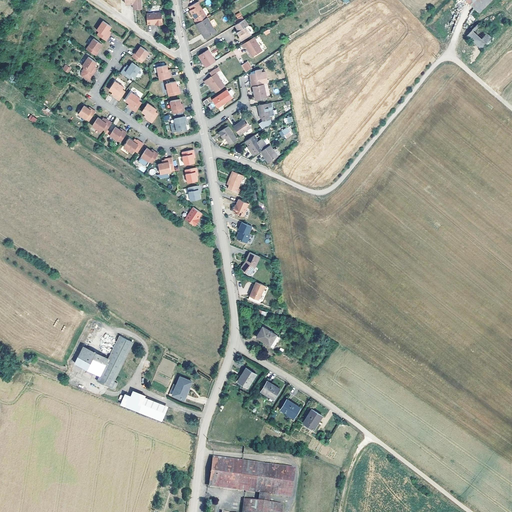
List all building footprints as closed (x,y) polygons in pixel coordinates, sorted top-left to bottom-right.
[(466,0),(480,12),(491,0),(466,0)] [(207,17),(200,5),(201,4),(199,1),(190,6),(192,10),(190,10),(193,15),(195,18),(195,20),(197,23),(207,17)] [(163,23),(161,7),(153,8),(155,22),(158,22),(158,23),(163,23)] [(155,22),(153,8),(146,9),(148,23),(155,22)] [(197,23),(199,27),(200,26),(206,36),(215,31),(207,17),(197,23)] [(235,24),(239,30),(237,32),(242,40),(251,34),(246,26),(248,25),(245,18),(235,24)] [(101,31),(99,34),(107,40),(112,34),(111,33),(109,32),(110,30),(113,26),(104,20),(98,29),(101,31)] [(491,37),(478,24),(468,35),(481,47),(491,37)] [(262,50),(253,37),(242,45),(244,48),(246,47),(248,46),(255,55),(262,50)] [(103,43),(95,38),(88,48),(97,55),(99,51),(98,51),(100,47),(103,43)] [(133,56),(143,62),(150,51),(142,46),(139,50),(137,53),(136,52),(133,56)] [(255,55),(248,46),(246,47),(253,56),(255,55)] [(206,67),(216,61),(208,49),(199,55),(206,67)] [(233,51),(219,57),(221,61),(235,55),(233,51)] [(98,62),(90,56),(83,66),(86,68),(83,73),(83,75),(90,80),(97,70),(96,69),(94,68),(96,66),(98,62)] [(142,68),(133,62),(131,66),(129,68),(127,66),(126,66),(122,72),(130,78),(133,75),(136,77),(142,68)] [(246,62),(242,66),(246,72),(251,69),(246,62)] [(168,64),(158,66),(161,79),(172,77),(171,73),(170,73),(169,69),(168,64)] [(226,86),(216,73),(220,70),(218,67),(210,72),(212,76),(205,81),(207,85),(208,84),(212,89),(213,88),(216,93),(226,86)] [(255,85),(263,84),(260,69),(255,70),(256,73),(250,74),(251,81),(252,81),(253,86),(255,85)] [(116,80),(111,88),(114,91),(117,92),(115,95),(121,100),(126,91),(123,89),(125,86),(116,80)] [(177,81),(167,83),(170,96),(181,93),(180,89),(179,90),(178,86),(177,81)] [(263,84),(255,85),(257,94),(255,95),(256,99),(266,97),(263,84)] [(216,93),(217,95),(227,89),(225,87),(216,93)] [(227,90),(212,100),(210,97),(207,99),(210,103),(213,101),(217,107),(221,104),(221,105),(232,98),(227,90)] [(133,91),(127,100),(131,102),(133,104),(132,106),(131,107),(137,111),(143,103),(140,101),(142,98),(133,91)] [(181,98),(171,100),(174,113),(185,111),(184,107),(183,107),(182,103),(181,98)] [(149,102),(143,111),(147,113),(149,115),(148,117),(147,118),(153,122),(159,114),(156,112),(158,109),(149,102)] [(260,117),(263,117),(264,121),(259,124),(262,129),(272,123),(270,116),(275,114),(274,110),(275,109),(274,106),(273,102),(258,105),(260,117)] [(85,105),(80,113),(90,120),(97,111),(93,108),(93,110),(89,107),(85,105)] [(34,123),(37,119),(31,115),(28,119),(34,123)] [(186,116),(175,118),(176,123),(171,123),(173,132),(188,129),(187,124),(186,120),(187,120),(186,116)] [(104,128),(107,131),(113,122),(107,118),(105,121),(103,119),(99,117),(93,125),(102,131),(104,128)] [(233,126),(239,135),(251,127),(244,118),(233,126)] [(228,125),(219,132),(222,136),(224,135),(225,137),(229,143),(237,138),(228,125)] [(117,126),(111,134),(122,142),(128,132),(125,130),(124,131),(121,129),(117,126)] [(245,141),(248,145),(251,150),(250,151),(253,155),(260,150),(267,146),(262,137),(258,140),(254,135),(245,141)] [(136,150),(139,152),(145,143),(138,139),(138,140),(136,142),(134,140),(131,138),(125,146),(134,152),(136,150)] [(277,155),(269,144),(267,146),(260,150),(264,156),(265,155),(269,161),(277,155)] [(148,146),(143,155),(150,159),(154,162),(160,152),(157,150),(156,151),(153,149),(148,146)] [(194,149),(183,152),(186,165),(196,162),(195,157),(194,154),(195,153),(194,149)] [(147,164),(150,159),(143,155),(140,160),(147,164)] [(172,168),(175,167),(173,157),(166,158),(166,159),(167,162),(164,162),(159,163),(161,173),(172,171),(172,168)] [(197,167),(186,169),(189,182),(199,180),(197,175),(197,171),(198,171),(197,167)] [(240,186),(246,173),(235,169),(230,182),(232,182),(230,186),(240,191),(242,187),(240,186)] [(200,185),(189,187),(192,200),(201,198),(200,193),(200,189),(201,189),(200,185)] [(242,197),(239,203),(239,205),(235,204),(233,208),(244,213),(250,200),(242,197)] [(203,213),(194,206),(186,218),(196,225),(199,221),(198,220),(199,218),(203,213)] [(253,223),(243,219),(240,226),(242,227),(239,234),(239,236),(248,240),(252,231),(250,231),(253,223)] [(260,253),(250,249),(246,258),(247,259),(245,261),(245,260),(242,264),(242,266),(248,271),(250,271),(256,264),(260,253)] [(249,294),(259,298),(265,284),(256,280),(249,294)] [(280,336),(264,326),(258,336),(274,346),(280,336)] [(109,358),(100,375),(97,380),(114,388),(117,382),(114,380),(133,342),(120,335),(109,358)] [(83,345),(75,362),(100,375),(109,358),(83,345)] [(260,373),(249,367),(245,373),(247,374),(243,381),(248,384),(251,386),(260,373)] [(191,381),(181,376),(173,394),(184,399),(191,381)] [(265,390),(270,381),(266,378),(260,387),(265,390)] [(265,391),(271,395),(272,393),(278,397),(283,388),(271,380),(270,381),(265,390),(265,391)] [(134,390),(127,406),(139,411),(143,399),(145,395),(134,390)] [(166,409),(143,399),(139,411),(162,420),(166,409)] [(292,411),(298,416),(303,407),(290,399),(284,409),(291,413),(292,411)] [(325,414),(315,408),(307,422),(312,425),(316,428),(321,420),(325,414)] [(316,428),(312,425),(311,427),(317,431),(323,421),(321,420),(316,428)] [(260,492),(259,500),(269,501),(270,493),(291,496),(296,467),(214,456),(210,485),(260,492)] [(281,511),(283,503),(269,501),(259,500),(244,498),(242,511),(238,511),(232,511),(231,511),(229,511),(222,509),(221,511),(281,511)]
